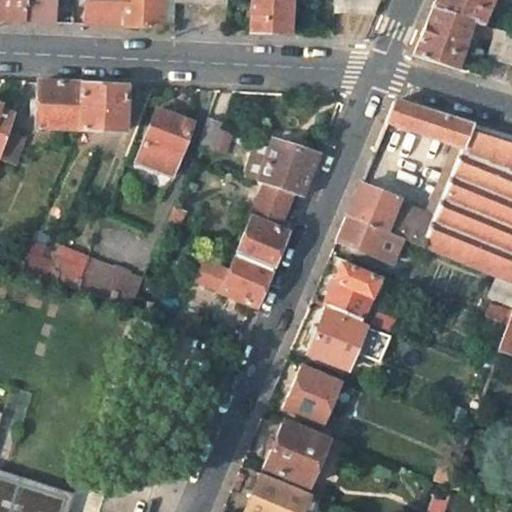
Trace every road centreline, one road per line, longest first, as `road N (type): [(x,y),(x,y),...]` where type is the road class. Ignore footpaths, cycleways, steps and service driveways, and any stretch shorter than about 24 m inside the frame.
road 1 (unclassified): [(378,70),(194,511)]
road 2 (unclassified): [(0,50),(378,70)]
road 3 (unclassified): [(511,110),(378,70)]
